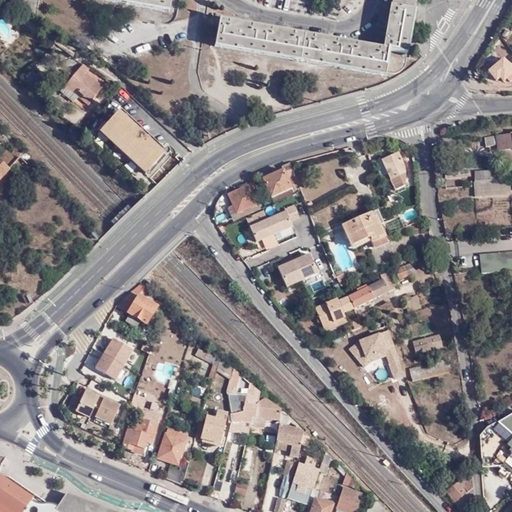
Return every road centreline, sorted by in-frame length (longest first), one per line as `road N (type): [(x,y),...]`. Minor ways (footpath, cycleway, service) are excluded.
road 1 (residential): [(412,104),(467,380),(479,511)]
road 2 (residential): [(182,204),(444,511)]
road 3 (secondary): [(182,204),(241,157),(412,104)]
road 4 (secondary): [(59,323),(182,204)]
road 5 (primary): [(71,461),(198,511)]
